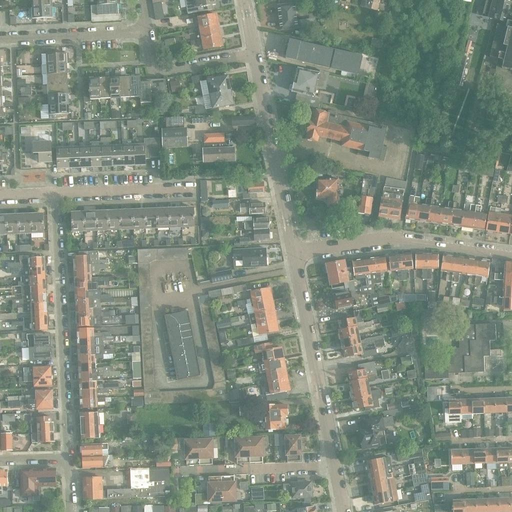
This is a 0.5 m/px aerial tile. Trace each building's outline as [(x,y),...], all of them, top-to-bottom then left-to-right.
[(52,4),(51,0),(31,0),(32,9),(52,8),(54,8),(54,4),(52,4)] [(185,0),(188,15),(208,11),(208,10),(213,10),(212,6),(215,5),(214,0),(185,0)] [(379,12),(381,6),(379,5),(379,4),(362,0),(361,7),(379,12)] [(479,7),(477,15),(493,19),(497,0),(496,0),(486,0),(485,9),(479,7)] [(505,22),(510,3),(499,0),(494,20),(500,21),(499,25),(506,27),(507,23),(505,22)] [(315,27),(314,19),(296,21),(294,4),(278,6),(281,31),(315,27)] [(97,6),(90,6),(91,22),(121,21),(120,11),(118,11),(118,5),(97,6)] [(52,14),(52,8),(32,9),(32,19),(53,18),(55,18),(55,14),(52,14)] [(218,25),(216,15),(198,18),(200,29),(218,25)] [(511,70),(511,22),(507,21),(507,23),(506,27),(499,25),(497,25),(489,57),(504,61),(502,68),(511,70)] [(220,36),(218,25),(200,29),(202,39),(220,36)] [(222,47),(220,36),(202,39),(204,50),(222,47)] [(173,39),(164,41),(165,46),(175,44),(180,43),(179,38),(173,39)] [(379,53),(381,40),(371,39),(369,51),(379,53)] [(356,80),(362,56),(290,40),(289,45),(288,45),(286,54),(287,54),(285,59),(341,72),(340,77),(356,80)] [(69,54),(41,55),(42,65),(46,65),(67,64),(69,64),(72,64),(71,60),(69,60),(69,54)] [(1,63),(0,57),(0,56),(0,67),(1,67),(9,67),(9,63),(1,63)] [(67,70),(67,64),(46,65),(47,75),(67,74),(69,74),(69,70),(67,70)] [(325,91),(329,74),(320,72),(320,74),(298,69),(295,82),(294,82),(291,92),(315,97),(317,89),(325,91)] [(47,75),(42,75),(43,85),(47,85),(68,84),(70,84),(70,80),(68,80),(67,74),(47,75)] [(130,98),(129,77),(129,75),(125,75),(125,78),(119,78),(120,98),(130,98)] [(140,97),(139,83),(140,83),(140,81),(140,77),(139,77),(139,75),(136,75),(135,75),(135,77),(129,77),(130,98),(140,97)] [(110,99),(109,78),(109,76),(105,76),(105,79),(99,79),(100,99),(110,99)] [(120,98),(119,78),(119,76),(115,76),(115,78),(109,78),(110,99),(120,98)] [(202,82),(201,76),(190,78),(191,84),(202,82)] [(2,83),(1,77),(0,77),(0,87),(2,87),(11,87),(11,83),(2,83)] [(100,99),(99,79),(99,77),(95,77),(95,79),(89,79),(89,83),(83,83),(84,103),(91,103),(90,100),(100,99)] [(231,88),(231,84),(228,83),(227,77),(206,81),(209,95),(230,91),(230,90),(231,88)] [(167,92),(165,80),(140,81),(140,83),(139,83),(140,97),(140,103),(151,103),(151,93),(167,92)] [(172,93),(182,91),(180,80),(170,82),(172,93)] [(374,100),(378,86),(368,83),(364,97),(374,100)] [(68,90),(68,84),(47,85),(48,95),(68,94),(70,94),(70,90),(68,90)] [(233,105),(231,99),(233,97),(232,93),(230,92),(230,91),(209,95),(211,108),(211,109),(218,108),(233,105)] [(332,96),(332,97),(326,96),(326,94),(321,92),(318,103),(322,104),(320,109),(326,110),(327,105),(331,106),(332,101),(337,102),(338,97),(332,96)] [(68,100),(68,94),(48,95),(48,105),(69,104),(71,104),(71,100),(68,100)] [(3,103),(2,97),(0,97),(0,107),(3,107),(12,107),(12,103),(3,103)] [(30,98),(18,99),(19,107),(28,106),(31,106),(30,98)] [(69,110),(69,104),(48,105),(49,116),(69,115),(69,114),(71,114),(71,110),(69,110)] [(343,142),(347,123),(348,123),(349,118),(337,116),(338,114),(329,112),(328,114),(312,110),(306,134),(307,134),(305,140),(318,142),(319,137),(343,142)] [(254,117),(232,118),(232,127),(254,127),(254,126),(254,117)] [(184,118),(165,118),(166,130),(184,130),(184,118)] [(382,147),(387,128),(369,123),(349,118),(348,123),(347,123),(343,142),(342,147),(358,151),(357,156),(383,162),(387,148),(382,147)] [(188,145),(187,131),(162,133),(162,146),(188,145)] [(402,148),(413,149),(414,134),(402,133),(402,148)] [(225,149),(224,135),(204,135),(205,150),(204,150),(204,162),(235,161),(234,149),(225,149)] [(160,139),(144,139),(144,145),(145,149),(150,149),(150,158),(161,158),(160,139)] [(57,162),(57,149),(51,149),(51,143),(33,143),(34,154),(39,154),(39,163),(51,163),(51,162),(57,162)] [(150,158),(150,149),(145,149),(144,145),(134,146),(134,166),(145,165),(145,160),(150,159),(150,158)] [(124,166),(123,146),(112,147),(113,167),(124,166)] [(134,166),(134,146),(123,146),(124,166),(134,166)] [(102,167),(101,147),(91,148),(91,168),(102,167)] [(113,167),(112,147),(101,147),(102,167),(113,167)] [(70,169),(69,148),(57,149),(57,162),(58,169),(70,169)] [(81,168),(80,148),(69,148),(70,169),(81,168)] [(91,168),(91,148),(80,148),(81,168),(91,168)] [(447,172),(449,159),(442,158),(440,171),(447,172)] [(468,174),(469,165),(461,163),(460,172),(468,174)] [(492,169),(481,167),(480,176),(491,178),(492,169)] [(343,178),(344,172),(329,169),(328,175),(343,178)] [(375,197),(377,186),(378,178),(363,175),(363,180),(371,181),(370,190),(361,189),(358,214),(370,216),(372,197),(375,197)] [(394,188),(396,180),(386,178),(384,186),(394,188)] [(339,207),(338,180),(317,180),(317,199),(328,199),(328,207),(339,207)] [(405,190),(406,183),(396,180),(394,188),(405,190)] [(263,183),(243,184),(244,200),(255,199),(255,194),(264,193),(263,183)] [(399,220),(404,191),(384,188),(382,199),(379,217),(399,220)] [(417,221),(419,204),(413,204),(414,198),(409,197),(405,220),(410,220),(411,222),(415,222),(417,221)] [(428,223),(431,200),(426,199),(425,205),(419,204),(417,221),(417,222),(418,223),(423,223),(424,222),(428,223)] [(439,225),(442,208),(435,207),(436,201),(431,200),(428,223),(432,224),(433,225),(438,226),(439,224),(439,225)] [(450,226),(454,203),(448,202),(447,208),(442,208),(439,225),(440,225),(441,226),(445,227),(446,226),(450,226)] [(461,228),(464,211),(458,210),(459,204),(454,203),(450,226),(455,227),(455,228),(460,229),(461,228)] [(265,214),(265,204),(241,205),(241,213),(250,213),(250,215),(265,214)] [(472,229),(475,206),(471,206),(470,211),(464,211),(461,228),(462,228),(463,229),(467,230),(468,229),(472,229)] [(484,231),(486,214),(480,213),(481,207),(475,206),(472,229),(477,230),(478,231),(482,232),(483,231),(484,231)] [(195,227),(194,208),(181,209),(182,228),(195,227)] [(170,228),(169,209),(157,210),(158,229),(170,228)] [(182,228),(181,209),(169,209),(170,228),(182,228)] [(497,233),(500,215),(501,209),(497,209),(496,215),(489,214),(486,231),(487,231),(488,233),(492,233),(493,232),(497,233)] [(145,229),(145,210),(132,211),(133,230),(145,229)] [(158,229),(157,210),(145,210),(145,229),(158,229)] [(121,230),(120,211),(108,212),(109,231),(121,230)] [(133,230),(132,211),(120,211),(121,230),(133,230)] [(97,231),(96,212),(84,213),(84,232),(97,231)] [(109,231),(108,212),(96,212),(97,231),(109,231)] [(84,232),(84,213),(71,213),(72,232),(84,232)] [(31,234),(30,215),(18,216),(19,234),(31,234)] [(44,233),(43,215),(30,215),(31,234),(44,233)] [(508,234),(511,217),(500,215),(497,233),(501,233),(502,235),(506,235),(507,234),(508,234)] [(19,234),(18,216),(6,216),(7,235),(19,234)] [(269,230),(269,219),(253,219),(253,222),(245,222),(245,231),(254,230),(269,230)] [(270,241),(269,230),(254,230),(254,237),(249,237),(249,238),(249,242),(250,242),(255,242),(254,242),(270,241)] [(263,249),(233,251),(234,261),(234,269),(243,268),(266,267),(266,256),(265,249),(263,249)] [(154,261),(154,250),(137,250),(138,266),(149,266),(149,264),(154,261)] [(99,261),(98,252),(89,252),(89,253),(79,253),(79,257),(73,257),(74,266),(109,265),(109,260),(99,261)] [(412,269),(411,254),(409,254),(408,253),(406,254),(405,255),(400,256),(403,281),(407,281),(407,280),(409,279),(408,274),(406,274),(406,270),(412,269)] [(427,280),(427,254),(422,254),(421,253),(418,253),(417,254),(416,254),(416,269),(422,269),(422,280),(427,280)] [(438,269),(438,254),(437,254),(436,253),(433,253),(432,254),(427,254),(427,280),(431,280),(431,269),(438,269)] [(451,282),(455,257),(450,257),(451,255),(444,254),(441,272),(447,273),(446,281),(451,282)] [(403,281),(400,256),(395,256),(394,255),(391,256),(390,257),(389,257),(391,272),(397,271),(398,282),(403,281)] [(46,267),(46,262),(44,262),(44,258),(29,259),(29,256),(19,257),(19,265),(11,265),(11,269),(46,267)] [(387,272),(385,257),(384,257),(383,256),(380,257),(379,258),(372,259),(374,274),(372,274),(373,285),(382,284),(380,273),(387,272)] [(464,275),(467,258),(460,257),(460,258),(455,257),(451,282),(458,283),(459,274),(464,275)] [(364,260),(353,261),(355,276),(356,276),(356,279),(366,278),(367,287),(373,286),(373,285),(372,274),(374,274),(372,259),(369,259),(368,258),(365,259),(364,260)] [(474,285),(478,260),(473,260),(473,258),(467,258),(464,275),(469,276),(468,285),(474,285)] [(487,278),(490,261),(483,260),(482,261),(478,260),(474,285),(480,286),(481,277),(487,278)] [(346,268),(344,261),(326,265),(328,276),(352,271),(352,267),(346,268)] [(511,263),(504,263),(504,269),(490,268),(490,274),(511,274),(511,263)] [(91,274),(99,274),(99,269),(109,269),(109,265),(74,266),(74,275),(91,274)] [(46,273),(46,267),(11,269),(11,273),(21,273),(21,277),(45,276),(45,273),(46,273)] [(232,280),(231,271),(211,275),(212,281),(200,283),(199,276),(196,277),(198,286),(199,287),(213,284),(232,280)] [(355,292),(352,271),(328,276),(330,286),(347,282),(349,292),(355,292)] [(109,282),(109,278),(91,279),(91,274),(74,275),(75,284),(109,282)] [(511,274),(490,274),(489,282),(494,282),(495,280),(504,281),(503,286),(511,286),(511,274)] [(47,285),(46,280),(45,280),(45,276),(21,277),(21,282),(18,283),(18,287),(47,285)] [(92,292),(92,287),(110,286),(109,282),(75,284),(75,292),(92,292)] [(46,294),(46,291),(47,291),(47,285),(18,287),(12,287),(12,291),(30,290),(30,295),(46,294)] [(209,299),(246,292),(245,285),(208,293),(209,295),(209,299)] [(375,295),(373,286),(367,287),(360,288),(361,293),(375,295)] [(511,286),(503,286),(503,292),(494,292),(494,294),(487,293),(487,298),(511,299),(511,286)] [(271,289),(251,293),(253,303),(273,299),(271,289)] [(92,292),(75,292),(75,301),(111,299),(111,295),(101,296),(101,291),(92,292)] [(350,292),(334,295),(335,303),(334,304),(335,310),(357,306),(354,293),(350,292)] [(48,303),(47,298),(46,298),(46,294),(30,295),(22,295),(22,300),(12,300),(12,305),(17,305),(48,303)] [(209,295),(198,298),(199,304),(210,302),(209,299),(209,295)] [(397,302),(396,297),(383,296),(378,295),(380,305),(397,302)] [(511,310),(511,299),(487,298),(486,298),(486,304),(502,305),(502,310),(511,310)] [(111,299),(75,301),(76,310),(93,309),(101,309),(101,304),(115,304),(114,299),(111,299)] [(247,305),(241,306),(243,311),(247,311),(248,316),(249,315),(255,314),(275,310),(273,299),(253,303),(247,305)] [(48,309),(48,303),(17,305),(17,308),(22,308),(22,314),(31,313),(47,312),(47,309),(48,309)] [(387,311),(386,305),(376,307),(378,313),(387,311)] [(76,318),(108,317),(108,313),(93,314),(93,309),(76,310),(76,318)] [(255,314),(249,315),(250,322),(251,326),(257,325),(277,321),(275,310),(255,314)] [(48,321),(48,316),(47,316),(47,312),(31,313),(31,318),(18,319),(18,323),(48,321)] [(200,377),(188,312),(165,316),(178,381),(200,377)] [(138,316),(130,316),(130,325),(139,324),(138,316)] [(102,326),(102,321),(109,321),(111,321),(111,317),(109,317),(108,317),(76,318),(77,328),(102,326)] [(371,325),(370,323),(363,324),(363,323),(356,324),(355,319),(338,322),(340,330),(340,331),(371,325)] [(48,321),(18,323),(8,323),(8,327),(12,327),(23,326),(23,332),(48,331),(48,327),(49,327),(48,321)] [(257,325),(251,326),(252,329),(254,338),(255,344),(268,341),(266,334),(279,331),(277,321),(257,325)] [(358,337),(357,332),(364,330),(364,329),(371,328),(371,325),(340,331),(340,330),(339,331),(341,340),(358,337)] [(490,357),(489,341),(495,341),(495,325),(465,326),(465,333),(459,333),(459,349),(453,349),(453,357),(440,358),(440,361),(424,365),(425,380),(448,379),(448,374),(484,373),(483,357),(490,357)] [(406,337),(404,328),(391,331),(392,339),(406,337)] [(94,334),(94,329),(77,330),(77,333),(77,339),(110,337),(110,333),(94,334)] [(226,343),(224,331),(218,332),(220,344),(226,343)] [(50,347),(49,334),(27,335),(27,334),(22,334),(22,341),(28,340),(29,348),(50,347)] [(110,337),(77,339),(78,348),(103,346),(103,342),(113,341),(112,337),(110,337)] [(344,350),(384,342),(384,339),(374,341),(373,338),(364,340),(365,341),(360,342),(358,337),(341,340),(343,350),(344,350)] [(254,338),(237,342),(238,347),(255,344),(254,338)] [(403,350),(408,341),(403,338),(398,347),(403,350)] [(275,342),(254,347),(255,355),(263,353),(264,363),(284,359),(282,348),(276,349),(275,342)] [(377,355),(375,348),(385,346),(384,342),(344,350),(345,358),(362,355),(362,358),(377,355)] [(103,346),(78,348),(78,356),(108,355),(113,355),(112,350),(108,350),(108,351),(103,351),(103,346)] [(50,360),(50,347),(29,348),(29,361),(50,360)] [(95,364),(95,359),(109,359),(108,355),(78,356),(78,365),(95,364)] [(402,368),(412,366),(410,356),(400,358),(402,368)] [(284,359),(264,363),(266,373),(286,369),(284,359)] [(377,378),(374,363),(358,366),(359,372),(348,374),(350,382),(349,382),(349,383),(377,378)] [(113,372),(113,367),(109,368),(96,369),(95,364),(78,365),(79,374),(113,372)] [(51,377),(51,367),(23,369),(24,378),(51,377)] [(286,369),(266,373),(269,384),(289,380),(286,369)] [(236,379),(235,371),(226,372),(228,381),(236,379)] [(96,381),(96,377),(118,376),(118,372),(113,372),(79,374),(79,382),(96,381)] [(52,386),(51,377),(24,378),(19,378),(19,383),(34,382),(34,387),(52,386)] [(369,388),(367,383),(374,381),(374,380),(377,380),(377,378),(349,383),(351,392),(369,388)] [(269,384),(264,385),(266,395),(271,395),(291,391),(289,380),(269,384)] [(96,381),(79,382),(80,391),(109,390),(119,389),(119,388),(118,384),(108,384),(108,386),(96,386),(96,381)] [(229,401),(228,392),(226,382),(215,384),(213,390),(213,402),(229,401)] [(161,405),(160,393),(155,387),(144,388),(145,406),(161,405)] [(380,394),(379,391),(369,393),(369,388),(351,392),(352,399),(380,394)] [(97,399),(97,394),(109,394),(109,390),(80,391),(80,400),(97,399)] [(239,399),(237,390),(229,392),(231,401),(239,399)] [(52,400),(52,391),(36,391),(36,396),(20,397),(20,396),(8,397),(8,402),(26,401),(52,400)] [(379,407),(378,399),(378,398),(380,397),(380,394),(352,399),(353,401),(354,401),(355,409),(365,408),(365,410),(379,407)] [(98,408),(97,403),(105,403),(105,399),(97,399),(80,400),(80,409),(98,408)] [(495,414),(494,399),(483,400),(483,414),(495,414)] [(507,413),(506,399),(494,399),(495,414),(507,413)] [(53,409),(52,400),(26,401),(26,406),(36,405),(36,410),(37,410),(53,409)] [(472,415),(472,400),(460,401),(461,415),(461,420),(472,420),(472,415)] [(483,414),(483,400),(472,400),(472,415),(483,414)] [(461,415),(460,401),(449,401),(449,410),(445,410),(446,424),(461,423),(461,421),(461,420),(461,415)] [(286,427),(285,415),(287,415),(287,414),(289,413),(289,408),(287,407),(287,406),(260,407),(261,419),(265,419),(266,430),(275,430),(275,427),(286,427)] [(387,445),(383,428),(394,425),(392,417),(418,412),(417,406),(401,409),(391,411),(383,412),(384,418),(360,422),(362,431),(359,432),(362,449),(387,445)] [(250,416),(250,408),(232,409),(232,417),(250,416)] [(99,426),(99,413),(81,414),(81,427),(99,426)] [(54,433),(53,424),(51,424),(51,418),(31,418),(32,434),(54,433)] [(100,439),(99,426),(81,427),(82,440),(100,439)] [(215,426),(214,426),(198,426),(198,433),(205,433),(205,437),(215,437),(215,426)] [(54,442),(54,433),(32,434),(32,443),(54,442)] [(12,451),(12,434),(1,434),(2,451),(12,451)] [(300,462),(299,437),(281,438),(281,446),(286,445),(287,462),(300,462)] [(200,466),(199,441),(198,438),(180,439),(180,450),(186,450),(187,466),(200,466)] [(250,464),(249,439),(231,440),(231,448),(236,448),(237,464),(250,464)] [(263,463),(262,446),(267,446),(267,439),(249,439),(250,464),(263,463)] [(169,440),(153,440),(153,446),(161,446),(161,453),(170,453),(169,440)] [(212,465),(212,448),(217,448),(217,441),(199,441),(200,466),(212,465)] [(102,457),(102,450),(108,450),(107,445),(82,446),(83,457),(102,457)] [(424,462),(421,448),(396,453),(398,462),(413,460),(414,464),(424,462)] [(497,469),(496,449),(485,450),(485,464),(486,470),(497,470),(497,469)] [(508,468),(508,449),(496,449),(497,469),(508,468)] [(474,464),(473,450),(462,451),(463,465),(474,464)] [(485,464),(485,450),(473,450),(474,464),(485,464)] [(463,465),(462,451),(451,451),(451,465),(463,465)] [(163,459),(156,459),(156,468),(171,467),(170,454),(163,455),(163,459)] [(109,468),(108,462),(102,462),(102,457),(83,457),(83,468),(109,468)] [(391,468),(390,463),(390,458),(367,462),(368,466),(367,467),(367,471),(369,471),(369,472),(391,468)] [(426,474),(424,462),(414,464),(416,475),(417,475),(426,474)] [(170,499),(169,468),(130,469),(131,490),(107,490),(107,492),(101,492),(102,500),(140,498),(165,497),(165,500),(170,499)] [(394,480),(392,474),(391,468),(369,472),(369,474),(368,475),(369,479),(370,479),(371,484),(394,480)] [(56,486),(55,478),(55,470),(20,471),(21,497),(33,497),(33,502),(40,501),(39,487),(56,486)] [(428,484),(426,474),(417,475),(419,486),(420,486),(428,484)] [(235,493),(234,476),(221,477),(222,501),(240,501),(240,493),(235,493)] [(222,501),(221,477),(208,477),(209,494),(204,494),(204,502),(222,501)] [(101,478),(84,479),(84,486),(84,491),(84,493),(85,500),(102,500),(101,492),(101,478)] [(396,491),(394,480),(371,484),(372,489),(371,489),(371,493),(373,493),(373,495),(396,491)] [(311,490),(310,483),(304,484),(304,481),(298,481),(298,484),(292,484),(292,485),(284,485),(284,491),(292,491),(293,498),(311,497),(311,495),(312,494),(312,491),(311,490)] [(447,481),(432,482),(432,490),(447,490),(447,481)] [(431,500),(429,492),(428,484),(420,486),(421,493),(413,495),(415,502),(431,500)] [(253,497),(263,497),(263,489),(253,489),(253,497)] [(398,501),(396,491),(373,495),(373,497),(372,497),(373,501),(374,501),(375,505),(398,501)] [(498,511),(498,499),(487,500),(487,511),(498,511)] [(510,511),(510,499),(498,499),(498,511),(510,511)] [(475,511),(475,500),(464,501),(464,511),(475,511)] [(487,511),(487,500),(475,500),(475,511),(487,511)] [(464,511),(464,501),(453,501),(453,505),(452,511),(464,511)]
